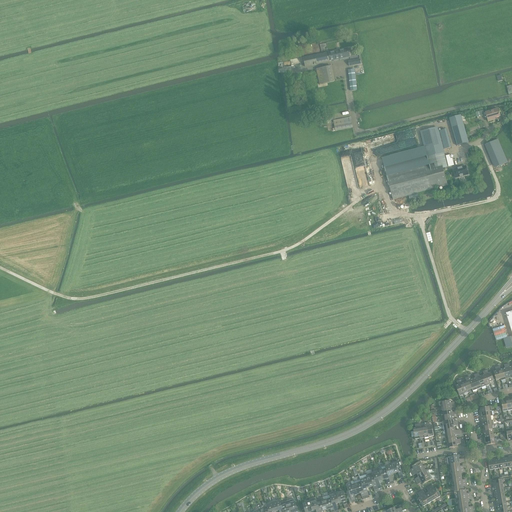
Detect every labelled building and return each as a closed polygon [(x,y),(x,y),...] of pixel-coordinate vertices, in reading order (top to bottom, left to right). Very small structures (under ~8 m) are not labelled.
[(338,51),(339,59),(340,59),(350,57),(348,49),(343,50),(338,51)] [(331,61),(339,59),(338,51),(329,53),(329,52),(303,58),(305,67),(331,62),(331,61)] [(320,85),(334,82),(331,66),(316,69),(320,85)] [(498,109),(486,113),(488,121),(493,120),(492,118),(500,116),(498,109)] [(457,146),(468,143),(461,115),(449,119),(457,146)] [(335,131),(353,128),(351,118),(333,121),(335,131)] [(424,148),(382,159),(393,200),(441,187),(447,185),(443,168),(446,167),(453,166),(452,158),(451,159),(450,155),(444,157),(436,128),(420,132),(424,148)] [(443,150),(451,148),(449,139),(447,139),(445,130),(439,132),(443,150)] [(466,166),(454,169),(456,178),(468,175),(466,166)] [(503,339),(506,346),(507,348),(511,346),(511,344),(511,343),(511,339),(511,336),(503,339)] [(500,366),(497,367),(500,379),(501,379),(501,381),(505,380),(502,369),(501,370),(500,366)] [(487,370),(485,371),(489,382),(494,381),(491,372),(489,373),(487,370)] [(484,375),(482,376),(485,384),(486,386),(490,384),(489,382),(485,371),(483,372),(484,375)] [(479,373),(476,374),(481,388),(486,386),(485,384),(482,376),(480,377),(479,373)] [(475,378),(473,379),(477,389),(481,388),(476,374),(474,375),(475,378)] [(473,391),(477,389),(473,379),(471,380),(470,377),(467,378),(472,389),(473,391)] [(461,380),(459,381),(464,394),(468,393),(464,383),(463,383),(461,380)] [(459,396),(464,394),(459,381),(457,382),(458,385),(455,386),(459,396)] [(413,431),(411,432),(412,437),(414,437),(415,439),(420,438),(417,424),(415,424),(415,428),(413,428),(413,431)] [(458,456),(449,457),(447,458),(448,464),(450,464),(459,463),(464,463),(464,459),(459,460),(458,456)] [(398,462),(392,464),(395,473),(398,472),(400,478),(403,477),(398,462)] [(409,471),(411,473),(423,466),(420,462),(412,466),(413,468),(409,471)] [(385,466),(386,469),(391,484),(394,483),(391,474),(395,473),(392,464),(385,466)] [(379,471),(382,480),(385,479),(387,485),(391,484),(386,469),(385,466),(378,468),(379,471)] [(416,474),(417,475),(426,471),(423,466),(411,473),(413,476),(416,474)] [(465,472),(464,469),(451,471),(452,478),(461,476),(461,473),(465,472)] [(415,479),(416,482),(430,474),(427,470),(426,471),(417,475),(418,477),(415,479)] [(379,481),(382,480),(379,471),(372,473),(373,476),(378,491),(381,490),(379,481)] [(375,492),(378,491),(373,476),(372,473),(366,475),(369,488),(373,486),(375,492)] [(432,479),(430,474),(416,482),(418,485),(422,482),(423,484),(432,479)] [(360,480),(361,483),(366,499),(369,497),(366,489),(369,488),(366,475),(359,477),(360,480)] [(462,480),(461,476),(452,478),(453,485),(466,483),(466,480),(462,480)] [(360,480),(353,482),(354,485),(357,495),(361,493),(362,500),(366,499),(361,483),(360,480)] [(354,496),(357,495),(354,485),(353,482),(353,481),(351,482),(352,486),(347,487),(352,503),(356,502),(354,496)] [(454,492),(457,491),(456,491),(463,490),(463,486),(467,486),(466,483),(453,485),(454,492)] [(432,485),(429,487),(436,499),(441,496),(436,488),(434,489),(432,485)] [(429,492),(427,493),(431,501),(436,499),(429,487),(426,488),(429,492)] [(423,490),(420,492),(427,504),(431,501),(427,493),(425,494),(423,490)] [(466,490),(463,490),(456,491),(457,491),(458,498),(471,496),(470,493),(467,494),(466,490)] [(338,511),(336,504),(339,503),(336,494),(336,491),(329,493),(329,496),(330,498),(334,511),(338,511)] [(343,491),(336,494),(339,503),(343,502),(344,508),(348,507),(343,491)] [(423,507),(427,504),(420,492),(417,493),(420,497),(418,499),(423,507)] [(331,511),(334,511),(330,498),(329,496),(323,498),(327,510),(330,509),(331,511)] [(471,499),(471,496),(458,498),(459,505),(468,504),(467,500),(471,499)] [(316,511),(320,511),(317,503),(317,502),(316,500),(316,497),(309,499),(309,502),(312,511),(316,510),(316,511)] [(323,511),(327,510),(323,498),(316,500),(317,502),(317,503),(320,511),(323,511)] [(298,511),(294,499),(287,501),(288,504),(290,511),(298,511)] [(280,500),(276,501),(276,500),(273,501),(276,511),(279,511),(283,511),(281,506),(282,506),(281,503),(280,500)] [(266,505),(267,507),(268,511),(275,511),(276,511),(273,501),(269,502),(270,503),(266,505)] [(290,511),(288,504),(287,501),(281,503),(282,506),(281,506),(283,511),(290,511)] [(311,511),(312,511),(309,502),(303,504),(300,505),(302,510),(305,509),(305,511),(311,511)]
